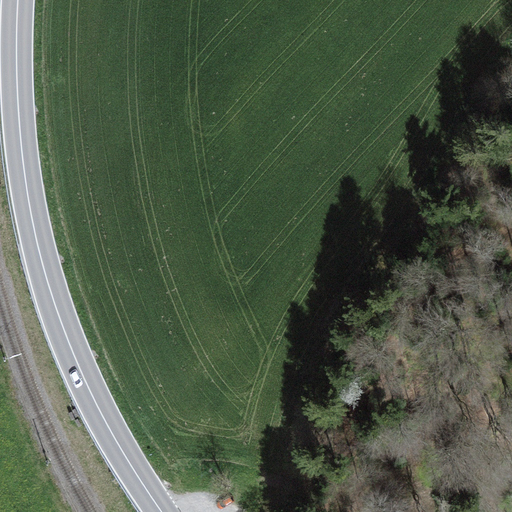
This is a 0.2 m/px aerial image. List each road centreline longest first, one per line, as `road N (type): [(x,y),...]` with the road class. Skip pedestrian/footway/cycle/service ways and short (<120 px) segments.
road 1 (track): [(511,34),(313,313),(255,460),(230,502),(214,511)]
road 2 (secondary): [(17,0),(22,158),(49,289),(100,413),(163,511)]
